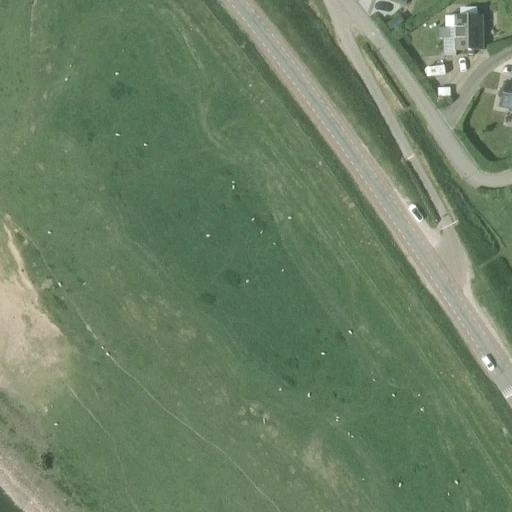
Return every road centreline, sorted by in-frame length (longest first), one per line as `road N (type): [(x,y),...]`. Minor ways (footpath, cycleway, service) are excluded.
road 1 (tertiary): [(511,387),(231,0)]
road 2 (residential): [(441,134),(343,0)]
